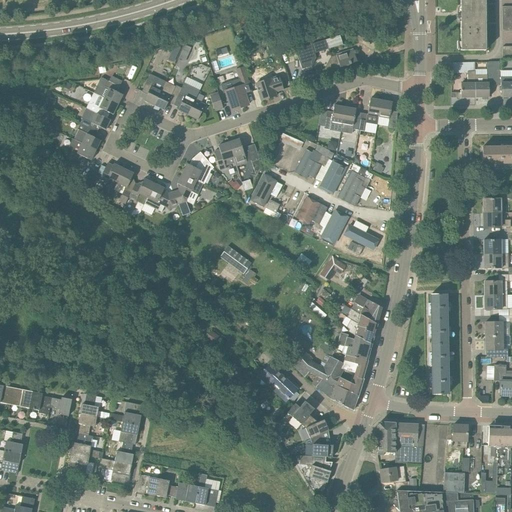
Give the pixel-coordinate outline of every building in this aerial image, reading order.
[(485,0),(459,0),(460,22),(485,22),(485,0)] [(485,22),(460,22),(460,51),(486,51),(485,22)] [(343,45),(340,35),(325,40),(328,49),(343,45)] [(184,44),(181,51),(188,54),(191,47),(184,44)] [(315,56),(311,44),(295,49),(302,70),(310,67),(307,59),(315,56)] [(176,54),(180,48),(174,45),(171,52),(176,54)] [(226,48),(215,51),(217,57),(228,53),(226,48)] [(356,58),(353,50),(330,57),(333,66),(322,70),(324,77),(358,66),(356,58)] [(315,56),(307,59),(310,67),(312,67),(316,58),(315,56)] [(489,85),(495,85),(494,62),(486,63),(487,75),(475,75),(475,72),(474,72),(475,98),(489,97),(489,85)] [(511,97),(511,76),(500,77),(500,62),(494,62),(495,85),(501,85),(501,97),(511,97)] [(453,72),(467,72),(467,83),(461,83),(461,93),(451,94),(451,98),(461,98),(475,98),(474,72),(475,72),(475,63),(453,63),(453,72)] [(232,110),(248,105),(244,94),(251,92),(246,75),(243,67),(235,69),(241,86),(225,91),(232,110)] [(117,92),(122,81),(110,75),(108,81),(101,78),(94,93),(117,104),(122,94),(117,92)] [(154,105),(161,90),(165,82),(150,75),(147,79),(141,92),(147,94),(144,101),(154,105)] [(265,80),(263,76),(261,75),(255,77),(254,79),(256,86),(261,101),(276,95),(275,92),(283,89),(279,76),(265,80)] [(176,100),(182,88),(176,86),(175,87),(165,82),(161,90),(154,105),(164,110),(168,102),(173,105),(176,100)] [(187,115),(195,100),(199,90),(184,83),(182,88),(176,100),(173,105),(179,107),(177,110),(187,115)] [(113,114),(117,104),(94,93),(86,108),(98,114),(104,117),(106,111),(113,114)] [(215,112),(223,109),(218,93),(209,95),(215,112)] [(378,117),(381,101),(370,99),(367,114),(361,113),(358,130),(364,131),(365,123),(376,125),(378,117)] [(195,100),(187,115),(198,120),(205,104),(195,100)] [(381,101),(378,117),(389,119),(387,129),(396,130),(397,112),(390,111),(392,102),(381,101)] [(341,131),(345,107),(334,105),(332,112),(326,111),(326,112),(324,127),(324,129),(330,130),(340,132),(341,131)] [(358,130),(361,113),(355,112),(356,109),(345,107),(341,131),(351,133),(352,129),(358,130)] [(110,120),(104,117),(98,114),(86,108),(81,119),(82,119),(80,124),(90,129),(96,132),(99,127),(105,130),(110,120)] [(94,137),(96,132),(90,129),(80,124),(77,129),(78,130),(74,140),(81,144),(95,150),(100,140),(94,137)] [(285,131),(281,139),(302,149),(306,141),(285,131)] [(81,144),(74,140),(72,139),(68,147),(70,152),(71,152),(69,156),(82,163),(85,157),(90,160),(95,150),(81,144)] [(228,142),(235,163),(236,165),(251,160),(254,169),(256,176),(261,166),(254,144),(242,148),(239,139),(228,142)] [(225,166),(235,163),(228,142),(218,146),(220,152),(215,154),(214,151),(214,152),(220,170),(226,168),(225,166)] [(482,164),(497,164),(511,163),(511,146),(482,147),(482,164)] [(319,155),(306,149),(296,173),(308,178),(319,155)] [(287,166),(292,153),(282,150),(277,162),(287,166)] [(196,181),(203,184),(204,185),(210,171),(209,171),(213,167),(200,152),(192,159),(192,160),(190,165),(187,164),(182,174),(196,181)] [(317,163),(321,166),(325,157),(321,155),(317,163)] [(325,157),(321,166),(326,168),(330,160),(325,157)] [(335,196),(349,168),(333,160),(319,189),(335,196)] [(381,167),(382,165),(376,162),(372,169),(381,174),(384,168),(381,167)] [(116,183),(123,169),(113,164),(112,166),(107,163),(105,167),(101,165),(97,173),(101,175),(99,180),(107,183),(107,188),(104,195),(109,198),(113,190),(116,183)] [(365,179),(365,178),(370,180),(373,175),(353,165),(350,171),(356,174),(365,179)] [(124,189),(125,187),(126,187),(133,174),(123,169),(116,183),(113,190),(122,194),(124,189)] [(87,180),(92,182),(93,182),(97,172),(91,170),(87,180)] [(197,195),(203,184),(196,181),(182,174),(177,184),(180,185),(178,190),(173,192),(177,205),(186,202),(190,192),(197,195)] [(276,181),(263,174),(251,200),(264,206),(276,181)] [(370,180),(365,178),(365,179),(361,186),(366,188),(370,180)] [(144,204),(154,184),(144,179),(140,186),(135,184),(129,198),(144,205),(144,204)] [(240,187),(236,182),(234,183),(231,179),(227,182),(235,191),(240,187)] [(177,205),(173,192),(168,194),(162,192),(164,188),(154,184),(144,204),(154,209),(161,212),(165,205),(169,207),(177,205)] [(370,207),(377,190),(369,187),(362,204),(370,207)] [(125,204),(131,192),(124,189),(122,194),(118,201),(125,204)] [(321,206),(305,197),(295,216),(312,225),(321,206)] [(482,212),(501,212),(501,199),(482,199),(482,212)] [(270,211),(274,202),(270,200),(266,209),(270,211)] [(270,211),(275,213),(279,205),(274,202),(270,211)] [(347,216),(336,211),(325,238),(336,243),(347,216)] [(507,232),(511,232),(511,226),(510,226),(510,220),(502,220),(501,212),(482,212),(483,227),(507,227),(507,232)] [(310,232),(314,234),(319,225),(314,223),(310,232)] [(319,225),(314,234),(320,236),(324,228),(319,225)] [(380,241),(348,225),(343,236),(375,252),(380,241)] [(483,254),(501,254),(508,254),(508,240),(507,240),(507,239),(501,240),(501,239),(483,239),(483,254)] [(358,257),(363,248),(351,242),(347,250),(354,253),(353,254),(358,257)] [(228,246),(220,257),(243,274),(251,264),(228,246)] [(483,269),(502,269),(501,263),(508,263),(508,254),(501,254),(483,254),(483,269)] [(339,274),(345,264),(332,256),(320,275),(329,281),(335,271),(339,274)] [(256,274),(250,270),(241,281),(247,286),(256,274)] [(484,295),(507,294),(507,281),(483,281),(484,295)] [(318,293),(325,299),(329,294),(322,288),(318,293)] [(446,294),(430,294),(430,319),(446,320),(446,294)] [(507,294),(484,295),(484,310),(507,309),(507,294)] [(376,324),(380,308),(367,300),(359,295),(354,302),(354,303),(350,309),(376,324)] [(319,297),(315,301),(322,306),(325,303),(319,297)] [(319,309),(311,302),(306,307),(314,314),(319,309)] [(201,319),(191,308),(183,315),(193,326),(201,319)] [(370,344),(371,344),(376,324),(380,308),(376,324),(350,309),(348,314),(347,314),(348,315),(346,317),(350,319),(350,320),(357,324),(356,326),(373,333),(370,344)] [(446,320),(430,319),(431,344),(447,344),(446,320)] [(371,345),(371,344),(370,344),(373,333),(356,326),(357,324),(350,320),(349,322),(346,327),(349,329),(348,332),(354,336),(371,345)] [(485,336),(503,336),(503,322),(484,322),(485,336)] [(219,337),(210,330),(204,337),(214,345),(219,337)] [(371,345),(354,336),(353,339),(347,338),(348,335),(340,333),(337,344),(344,346),(342,353),(345,355),(366,361),(371,345)] [(362,380),(363,377),(354,375),(351,383),(338,377),(341,372),(324,367),(319,365),(311,361),(312,359),(302,350),(302,349),(288,336),(282,342),(287,348),(281,353),(287,359),(292,365),(304,377),(308,371),(333,382),(337,384),(337,383),(357,396),(363,380),(362,380)] [(507,350),(503,350),(503,336),(485,336),(485,350),(485,357),(507,357),(507,350)] [(447,344),(431,344),(431,371),(447,371),(447,344)] [(354,375),(363,377),(367,362),(366,361),(345,355),(344,358),(339,355),(336,360),(331,357),(334,353),(335,353),(336,351),(328,345),(324,351),(324,353),(325,354),(319,365),(324,367),(341,372),(342,369),(355,372),(354,375)] [(288,399),(296,390),(268,363),(260,372),(288,399)] [(511,396),(511,392),(511,375),(505,375),(506,365),(493,365),(493,381),(500,381),(499,395),(511,396)] [(352,410),(357,396),(337,383),(337,384),(333,382),(318,375),(308,371),(304,377),(311,384),(330,399),(329,399),(352,410)] [(447,371),(431,371),(432,395),(448,394),(447,371)] [(0,402),(10,405),(13,390),(3,388),(3,386),(0,385),(0,402)] [(29,409),(33,392),(23,390),(22,392),(13,390),(10,405),(29,409)] [(50,408),(52,398),(42,396),(42,394),(33,392),(29,409),(38,411),(38,414),(48,416),(49,408),(50,408)] [(80,414),(97,417),(99,407),(94,406),(96,397),(86,395),(84,405),(82,404),(80,414)] [(52,398),(50,408),(59,410),(58,415),(69,417),(72,400),(62,398),(61,400),(52,398)] [(139,415),(141,405),(126,402),(124,416),(116,415),(115,421),(122,422),(139,426),(141,416),(139,415)] [(301,425),(309,415),(314,409),(305,402),(300,408),(295,404),(287,413),(301,425)] [(95,427),(97,417),(80,414),(78,424),(80,424),(79,434),(88,436),(90,426),(95,427)] [(310,439),(322,434),(328,431),(329,431),(324,420),(318,423),(309,415),(301,425),(305,428),(310,439)] [(139,426),(122,422),(121,427),(120,432),(119,442),(123,443),(133,445),(135,435),(137,436),(139,426)] [(395,453),(396,423),(381,422),(377,426),(377,452),(395,453)] [(396,423),(395,453),(394,463),(420,464),(424,425),(396,423)] [(467,442),(468,426),(453,425),(452,441),(467,442)] [(500,446),(501,427),(489,426),(488,446),(495,446),(494,463),(493,463),(493,481),(485,481),(485,482),(481,482),(481,493),(496,493),(496,495),(498,495),(500,446)] [(511,447),(511,442),(511,426),(501,427),(500,446),(498,495),(508,495),(507,511),(509,511),(510,511),(511,468),(511,447)] [(312,456),(325,457),(332,458),(333,446),(331,445),(328,431),(322,434),(310,439),(313,444),(312,456)] [(4,451),(21,454),(23,445),(21,444),(23,434),(13,432),(11,442),(6,441),(4,451)] [(93,437),(88,436),(79,434),(77,443),(74,443),(72,453),(89,456),(101,458),(103,452),(90,450),(91,446),(93,437)] [(131,454),(133,445),(123,443),(121,452),(117,451),(116,456),(108,454),(107,459),(115,461),(131,465),(133,455),(131,454)] [(19,464),(21,454),(4,451),(2,461),(7,462),(5,472),(15,474),(17,464),(19,464)] [(85,476),(89,456),(72,453),(70,463),(73,463),(71,473),(85,476)] [(326,483),(327,483),(331,471),(330,471),(332,463),(325,463),(325,457),(312,456),(312,457),(300,456),(300,465),(307,465),(319,486),(325,483),(326,483)] [(107,459),(106,459),(102,458),(100,468),(113,470),(113,471),(111,481),(125,484),(127,474),(129,474),(131,465),(115,461),(107,459)] [(403,467),(395,468),(380,470),(382,483),(395,481),(396,491),(410,491),(409,482),(402,483),(401,474),(404,474),(403,467)] [(443,493),(464,493),(464,473),(444,473),(443,493)] [(156,496),(159,479),(140,475),(137,490),(147,492),(146,494),(156,496)] [(200,480),(195,504),(205,506),(205,503),(215,505),(218,491),(204,488),(207,476),(201,475),(200,480)] [(176,497),(178,488),(168,486),(169,481),(159,479),(156,496),(166,498),(166,496),(176,497)] [(195,504),(200,480),(195,479),(193,486),(179,483),(178,488),(176,497),(186,499),(185,502),(195,504)] [(409,483),(410,491),(417,492),(416,482),(409,483)] [(443,493),(417,492),(410,491),(396,491),(399,511),(473,511),(473,494),(464,493),(443,493)] [(31,511),(32,509),(30,508),(32,499),(22,497),(20,506),(15,506),(15,509),(2,506),(0,511),(31,511)]
